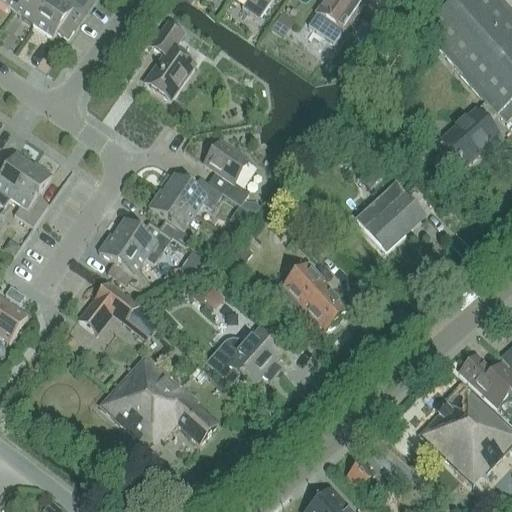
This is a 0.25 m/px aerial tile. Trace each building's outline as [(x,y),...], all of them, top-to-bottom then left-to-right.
[(0,0),(0,6),(14,16),(25,0),(0,0)] [(32,29),(52,1),(50,0),(25,0),(14,16),(32,29)] [(52,1),(32,29),(52,43),(56,37),(66,44),(74,33),(89,12),(94,4),(91,2),(92,1),(90,0),(67,0),(62,8),(52,1)] [(266,0),(243,0),(247,3),(241,12),(258,23),(272,3),(266,0)] [(334,49),(343,35),(343,36),(364,7),(353,0),(327,0),(316,17),(317,18),(308,31),(334,49)] [(380,8),(385,0),(373,0),(374,3),(380,8)] [(511,104),(511,17),(496,0),(441,0),(430,10),(439,20),(421,35),(485,107),(495,118),(496,119),(511,104)] [(295,22),(284,15),(271,35),(281,42),(295,22)] [(144,88),(170,106),(195,70),(173,54),(183,39),(167,27),(151,51),(163,60),(144,88)] [(486,126),(495,118),(485,107),(476,115),(475,114),(439,146),(463,173),(499,141),(486,126)] [(257,174),(247,168),(249,166),(219,146),(203,169),(215,177),(207,188),(222,199),(254,221),(259,213),(245,204),(249,198),(243,194),(257,174)] [(365,156),(352,166),(358,175),(357,176),(370,192),(385,181),(365,156)] [(0,179),(0,209),(4,213),(10,204),(32,171),(15,159),(0,179)] [(32,171),(10,204),(20,210),(14,219),(32,232),(47,211),(35,203),(50,183),(32,171)] [(222,199),(207,188),(201,184),(195,194),(174,180),(163,196),(195,219),(202,209),(211,215),(222,199)] [(61,205),(73,194),(65,185),(53,196),(61,205)] [(395,189),(356,224),(364,233),(385,255),(424,220),(403,197),(395,189)] [(163,196),(150,214),(165,225),(159,234),(172,243),(185,252),(197,235),(188,229),(195,219),(163,196)] [(172,243),(151,229),(145,238),(124,224),(113,241),(154,270),(161,260),(172,243)] [(154,270),(113,241),(110,239),(109,241),(112,242),(102,257),(100,255),(98,257),(115,269),(109,278),(107,277),(106,278),(123,289),(128,289),(139,296),(149,289),(138,274),(144,265),(153,271),(154,270)] [(4,254),(3,255),(12,261),(13,260),(19,251),(10,245),(4,254)] [(233,259),(242,267),(252,257),(243,249),(233,259)] [(320,250),(311,258),(318,265),(327,257),(320,250)] [(275,295),(295,316),(301,310),(325,336),(346,316),(320,288),(324,286),(308,268),(292,283),(290,281),(275,295)] [(177,272),(170,282),(175,285),(180,288),(186,278),(177,272)] [(166,279),(162,286),(171,292),(175,285),(170,282),(166,279)] [(160,328),(136,310),(107,287),(78,325),(97,340),(113,321),(146,345),(160,328)] [(13,302),(18,295),(11,290),(6,297),(13,302)] [(18,295),(13,302),(19,307),(25,299),(18,295)] [(0,320),(8,309),(0,303),(0,320)] [(0,342),(8,348),(27,322),(8,309),(0,320),(0,342)] [(165,318),(159,324),(171,335),(177,329),(165,318)] [(270,371),(283,356),(259,335),(246,349),(240,345),(238,344),(234,344),(231,344),(228,345),(225,347),(206,369),(219,380),(231,391),(239,381),(251,392),(262,380),(266,383),(274,374),(270,371)] [(511,351),(503,360),(511,370),(511,351)] [(511,375),(509,373),(500,382),(476,359),(459,376),(498,413),(502,408),(505,410),(511,403),(511,375)] [(162,446),(177,430),(199,450),(218,430),(195,410),(198,407),(146,360),(99,411),(149,456),(160,444),(162,446)] [(511,433),(467,391),(420,441),(472,490),(483,477),(510,449),(511,447),(511,433)] [(360,495),(373,482),(360,469),(347,481),(360,495)] [(348,511),(331,494),(312,511),(348,511)]
